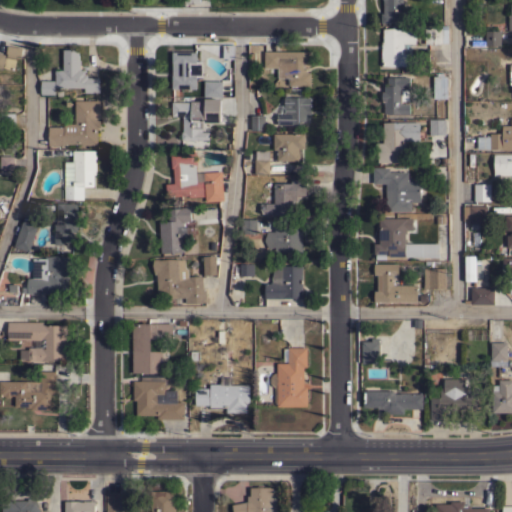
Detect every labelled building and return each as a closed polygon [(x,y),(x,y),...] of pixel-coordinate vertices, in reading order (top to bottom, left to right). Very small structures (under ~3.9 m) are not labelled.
[(381,23),(381,13),(383,13),(383,0),(403,0),(403,4),(400,4),(400,13),(404,13),(404,23),(381,23)] [(424,28),(442,28),(442,25),(447,25),(448,42),(442,42),(442,43),(425,43),(424,28)] [(381,65),(381,41),(383,41),(383,28),(416,28),(416,43),(415,43),(415,45),(412,45),(412,65),(381,65)] [(485,30),(500,30),(500,45),(485,45),(485,30)] [(234,56),(234,44),(201,44),(201,56),(234,56)] [(22,47),(20,58),(5,56),(7,45),(22,47)] [(63,49),(79,49),(79,60),(80,60),(80,70),(84,70),(84,74),(87,74),(87,77),(99,77),(99,92),(84,92),(84,88),(54,87),(54,94),(41,94),(41,80),(55,80),(55,70),(63,70),(63,49)] [(171,88),(171,75),(172,75),(172,62),(172,51),(196,51),(196,60),(201,60),(201,68),(202,68),(202,77),(196,77),(196,88),(171,88)] [(310,51),(310,65),(303,65),(303,69),(305,69),(305,72),(310,72),(310,85),(289,85),(289,77),(278,77),(278,67),(264,67),(264,51),(310,51)] [(16,59),(14,70),(2,67),(2,70),(0,69),(0,53),(5,54),(4,56),(16,59)] [(447,98),(433,98),(433,76),(437,76),(437,72),(443,72),(443,76),(447,76),(447,98)] [(384,113),(384,101),(382,101),(382,92),(384,92),(384,85),(387,85),(387,77),(409,77),(409,88),(401,88),(401,104),(409,104),(409,113),(384,113)] [(204,80),(222,81),(222,96),(204,96),(204,80)] [(310,97),(310,122),(297,122),(297,124),(277,124),(277,113),(274,113),(274,109),(278,105),(284,105),(284,97),(310,97)] [(221,122),(204,122),(205,119),(202,119),(202,131),(208,132),(208,139),(195,139),(195,141),(192,141),(192,139),(181,139),(181,131),(182,131),(182,116),(171,115),(172,102),(190,102),(190,101),(205,101),(205,98),(221,98),(221,122)] [(75,100),(99,100),(100,127),(97,127),(97,144),(79,145),(79,143),(65,143),(65,145),(49,145),(48,127),(64,126),(64,123),(75,123),(75,100)] [(15,125),(1,125),(1,112),(15,113),(15,125)] [(251,115),(265,115),(265,130),(251,130),(251,115)] [(511,150),(503,150),(503,148),(477,148),(477,136),(489,136),(489,133),(502,133),(502,125),(511,125),(511,117),(511,150)] [(429,119),(445,119),(445,134),(429,134),(429,119)] [(405,162),(377,162),(377,142),(383,142),(383,122),(419,121),(419,140),(405,140),(405,162)] [(304,133),(304,136),(305,138),(305,140),(304,142),(304,148),(298,148),(298,152),(299,154),(299,157),(298,159),(298,160),(277,160),(277,149),(273,149),(273,133),(304,133)] [(64,161),(73,161),(73,154),(68,154),(68,150),(96,150),(96,170),(95,170),(95,174),(94,174),(94,186),(83,186),(83,199),(64,199),(64,161)] [(189,197),(189,195),(166,197),(165,184),(174,183),(173,168),(171,168),(170,154),(196,153),(197,164),(195,165),(196,182),(202,181),(203,196),(189,197)] [(511,175),(494,175),(493,154),(511,153),(511,175)] [(0,169),(0,155),(14,156),(14,169),(0,169)] [(269,159),(269,174),(255,174),(254,159),(269,159)] [(408,171),(408,179),(420,178),(420,202),(411,202),(411,211),(386,211),(386,183),(373,183),(373,167),(389,167),(389,172),(408,171)] [(203,172),(221,171),(223,200),(205,201),(203,172)] [(274,183),(291,183),(291,179),(305,179),(305,195),(296,195),(296,201),(294,200),(294,214),(261,214),(261,210),(260,210),(260,203),(274,203),(274,183)] [(490,201),(474,201),(474,184),(490,183),(490,201)] [(77,203),(77,229),(76,229),(76,236),(71,236),(71,244),(54,244),(54,224),(57,224),(57,203),(77,203)] [(487,205),(487,222),(469,222),(469,220),(463,220),(463,206),(487,205)] [(188,242),(183,242),(184,252),(161,253),(159,221),(169,221),(168,208),(180,208),(180,207),(190,207),(190,221),(185,221),(185,226),(187,226),(188,242)] [(448,242),(436,242),(436,215),(445,215),(445,223),(448,223),(448,242)] [(511,215),(511,247),(508,247),(508,254),(497,255),(497,246),(506,246),(506,235),(510,235),(509,230),(505,230),(504,215),(511,215)] [(438,243),(438,257),(422,257),(422,258),(419,258),(419,256),(388,256),(388,253),(384,253),(384,259),(378,259),(378,253),(374,253),(374,243),(379,243),(379,218),(407,217),(407,232),(405,232),(405,243),(438,243)] [(241,218),(255,219),(255,227),(251,227),(250,233),(241,233),(241,218)] [(28,251),(14,246),(23,220),(38,225),(28,251)] [(302,226),(302,252),(274,252),(274,246),(268,248),(264,240),(267,231),(274,231),(274,226),(302,226)] [(202,256),(216,255),(217,274),(203,275),(202,256)] [(475,280),(464,281),(464,255),(475,255),(475,280)] [(67,256),(67,263),(69,263),(69,282),(68,282),(68,293),(27,293),(27,292),(22,292),(22,287),(27,287),(27,278),(32,278),(33,258),(45,258),(45,256),(67,256)] [(511,293),(509,293),(509,279),(511,279),(511,269),(502,269),(502,257),(511,257),(511,293)] [(156,274),(154,274),(152,265),(153,259),(180,258),(180,259),(185,259),(185,269),(188,268),(188,276),(202,276),(203,290),(206,290),(206,302),(185,302),(185,297),(171,297),(171,295),(157,295),(156,274)] [(253,263),(253,275),(240,275),(240,263),(253,263)] [(374,301),(374,290),(377,290),(377,274),(374,274),(374,263),(398,263),(398,274),(393,274),(393,284),(417,284),(417,302),(374,301)] [(476,275),(483,275),(484,263),(477,263),(476,275)] [(302,265),(302,297),(281,298),(264,298),(264,283),(270,283),(270,282),(271,282),(271,277),(274,265),(302,265)] [(423,268),(446,268),(446,288),(424,288),(423,268)] [(493,287),(493,304),(470,304),(471,287),(493,287)] [(43,321),(43,325),(66,325),(66,342),(69,342),(70,360),(28,361),(28,347),(42,347),(42,339),(8,340),(8,321),(43,321)] [(132,323),(172,323),(172,337),(159,338),(159,372),(132,373),(132,323)] [(361,341),(371,341),(371,338),(379,338),(379,363),(361,363),(361,341)] [(491,359),(491,342),(507,342),(507,359),(491,359)] [(277,392),(271,392),(271,384),(270,381),(270,377),(271,375),(274,372),(276,372),(276,363),(288,362),(288,361),(283,361),(283,348),(288,348),(288,347),(306,347),(307,366),(303,366),(303,386),(306,386),(307,406),(277,406),(277,392)] [(0,381),(40,381),(41,371),(55,371),(55,384),(57,384),(57,391),(54,391),(54,394),(50,394),(49,409),(31,409),(31,407),(24,407),(24,406),(15,406),(15,395),(12,395),(9,398),(6,397),(3,395),(0,395),(0,381)] [(157,419),(157,415),(136,415),(136,400),(133,400),(133,380),(140,380),(140,374),(164,374),(164,380),(164,390),(176,390),(176,402),(184,402),(184,419),(157,419)] [(220,384),(220,377),(223,377),(223,384),(228,384),(228,377),(230,377),(230,385),(249,384),(249,412),(226,412),(226,407),(209,407),(209,404),(195,404),(195,388),(209,388),(209,384),(220,384)] [(462,409),(462,410),(448,410),(448,420),(430,420),(430,397),(439,397),(440,387),(443,387),(444,378),(465,378),(465,385),(468,385),(468,392),(477,392),(477,410),(462,409)] [(511,412),(491,412),(491,391),(492,391),(492,385),(498,385),(498,379),(511,379),(511,412)] [(422,393),(422,408),(403,408),(403,413),(383,413),(383,408),(377,408),(377,407),(363,406),(363,390),(392,390),(392,392),(394,392),(394,393),(422,393)] [(247,495),(250,495),(250,487),(272,487),(272,493),(276,493),(275,498),(276,504),(275,511),(232,511),(231,504),(247,501),(247,495)] [(175,511),(150,511),(150,490),(175,490),(175,511)] [(106,511),(106,492),(121,492),(121,510),(134,510),(134,511),(106,511)] [(39,506),(37,507),(40,511),(2,511),(2,507),(11,507),(11,500),(27,500),(27,498),(35,498),(39,506)] [(64,511),(64,501),(94,501),(94,511),(64,511)] [(435,511),(435,504),(450,503),(450,501),(464,501),(464,505),(470,505),(470,508),(489,508),(489,511),(435,511)]
